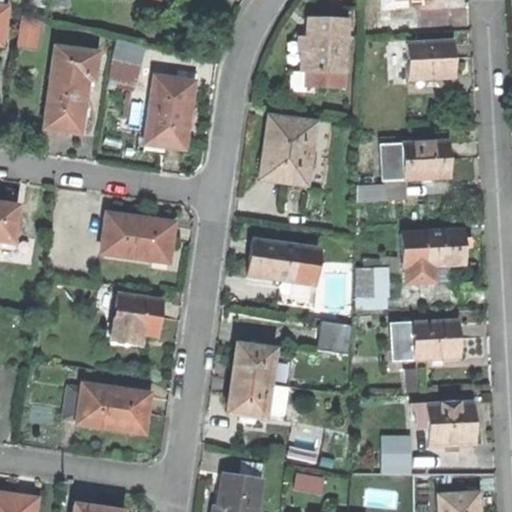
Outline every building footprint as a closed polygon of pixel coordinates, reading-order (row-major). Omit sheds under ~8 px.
[(16,42),(31,45),(36,19),(21,16),(16,42)] [(449,16),(422,18),(423,33),(450,31),(449,16)] [(345,89),(346,73),(347,74),(349,20),(328,19),(315,18),(314,50),(306,49),(306,72),(310,72),(310,87),(345,89)] [(140,67),(145,46),(114,40),(110,60),(140,67)] [(454,41),(408,42),(410,80),(456,77),(455,59),(454,41)] [(93,83),(97,54),(55,47),(42,131),(79,136),(84,98),(87,82),(93,83)] [(145,142),(185,148),(191,114),(195,83),(155,77),(145,142)] [(271,117),(266,151),(310,157),(315,123),(271,117)] [(383,181),(450,179),(449,164),(449,142),(395,144),(395,138),(380,138),(383,181)] [(305,184),(310,157),(266,151),(264,167),(262,178),(305,184)] [(387,185),(359,187),(359,202),(387,201),(387,185)] [(0,243),(11,246),(14,228),(17,208),(0,205),(0,243)] [(102,252),(169,261),(172,241),(174,223),(107,214),(102,252)] [(20,229),(14,228),(11,246),(0,243),(0,249),(16,252),(20,229)] [(435,282),(434,266),(466,265),(465,244),(464,229),(401,234),(403,269),(407,268),(407,284),(435,282)] [(248,277),(313,285),(319,249),(253,240),(251,258),(248,277)] [(358,311),(391,310),(390,267),(356,268),(358,311)] [(161,320),(164,300),(120,293),(112,342),(140,346),(142,334),(158,337),(161,320)] [(394,360),(461,357),(460,340),(458,320),(392,324),(394,360)] [(324,349),(347,352),(350,336),(326,332),(324,349)] [(270,385),(275,351),(238,346),(236,359),(233,379),(270,385)] [(407,393),(418,392),(417,371),(405,372),(406,391),(407,393)] [(264,418),(270,385),(233,379),(229,399),(227,413),(264,418)] [(77,423),(145,434),(149,415),(153,393),(84,383),(77,423)] [(428,428),(429,445),(475,443),(475,425),(474,402),(427,404),(427,411),(416,410),(417,428),(428,428)] [(411,454),(385,455),(385,468),(411,468),(411,454)] [(243,462),(241,473),(264,477),(266,466),(243,462)] [(258,511),(263,482),(225,476),(220,507),(217,506),(216,511),(258,511)] [(13,495),(0,492),(0,511),(35,511),(37,499),(13,495)] [(439,511),(478,511),(478,495),(439,497),(439,511)] [(125,511),(76,503),(74,511),(125,511)]
